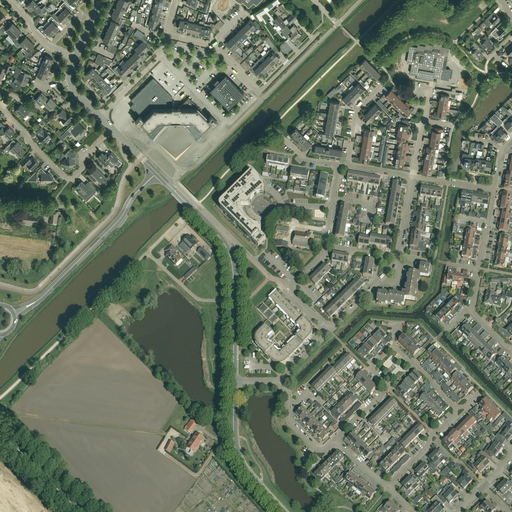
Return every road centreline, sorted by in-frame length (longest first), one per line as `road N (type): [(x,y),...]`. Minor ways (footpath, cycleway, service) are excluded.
road 1 (track): [(0,398),(146,252)]
road 2 (tertiary): [(12,313),(42,296),(156,173)]
road 3 (track): [(0,408),(169,434)]
road 4 (residential): [(111,128),(69,179),(0,106)]
road 5 (tertiary): [(233,300),(225,244),(156,173)]
road 6 (residential): [(211,46),(257,93),(317,34)]
road 7 (tertiary): [(281,511),(236,454),(233,381)]
road 8 (residential): [(335,440),(388,388),(370,368),(393,347)]
